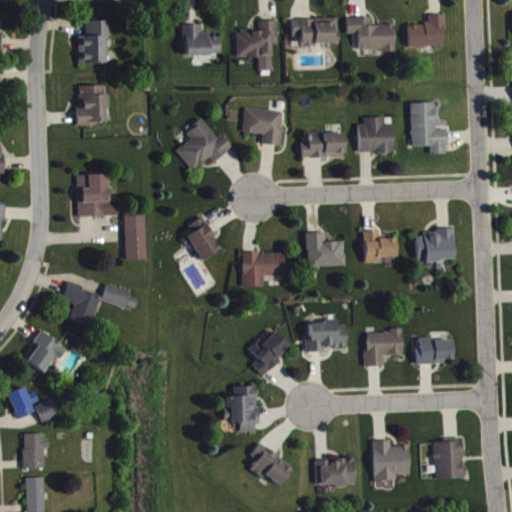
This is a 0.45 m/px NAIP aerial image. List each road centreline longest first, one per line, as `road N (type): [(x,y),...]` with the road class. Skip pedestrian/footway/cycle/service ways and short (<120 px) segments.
road 1 (residential): [(472,0),(496,511)]
road 2 (residential): [(0,322),(35,247),(38,0)]
road 3 (residential): [(482,191),(256,201)]
road 4 (residential): [(490,402),(310,410)]
